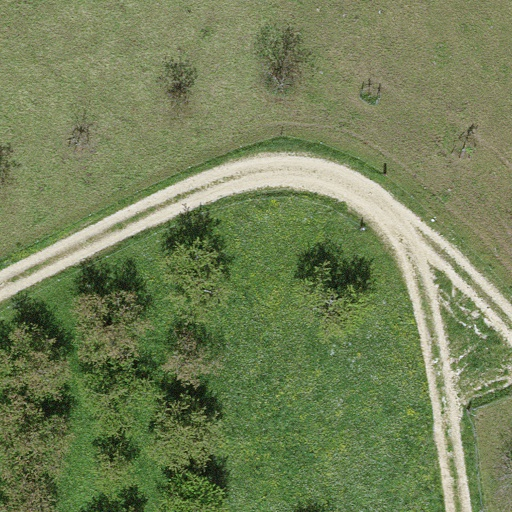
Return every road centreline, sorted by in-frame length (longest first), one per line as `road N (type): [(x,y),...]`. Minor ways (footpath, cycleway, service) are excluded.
road 1 (track): [(0,289),(208,188),(266,174),(332,180),(398,222),(424,295),(456,511)]
road 2 (track): [(398,222),(511,329)]
